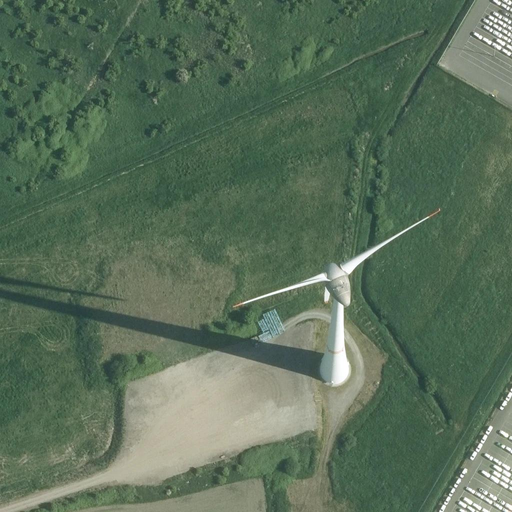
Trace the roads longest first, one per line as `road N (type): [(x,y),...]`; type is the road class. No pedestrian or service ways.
road 1 (track): [(4,511),(328,407),(323,511)]
road 2 (unclassified): [(511,401),(445,511)]
